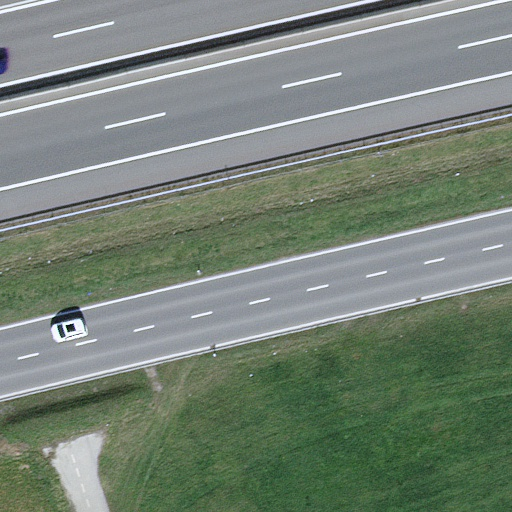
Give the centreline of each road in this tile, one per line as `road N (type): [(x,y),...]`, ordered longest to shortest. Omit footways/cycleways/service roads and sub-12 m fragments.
road 1 (tertiary): [(511,244),(0,362)]
road 2 (motorway): [(0,153),(511,37)]
road 3 (motorway): [(203,0),(0,46)]
